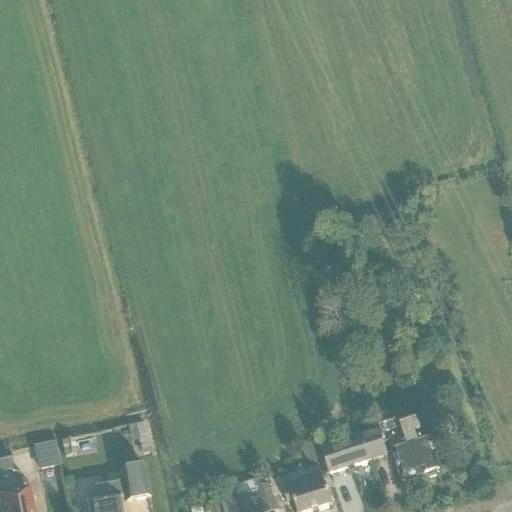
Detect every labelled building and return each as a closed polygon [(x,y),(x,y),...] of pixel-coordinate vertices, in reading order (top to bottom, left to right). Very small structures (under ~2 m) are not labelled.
[(414,268),(406,271),(411,288),(419,286),(414,268)] [(396,425),(363,435),(371,462),(387,457),(384,445),(404,438),(407,446),(392,451),(402,483),(424,478),(441,472),(429,439),(417,443),(414,436),(421,434),(417,423),(397,429),(396,425)] [(330,475),(371,462),(363,435),(343,442),(344,446),(323,453),(330,475)] [(0,473),(13,471),(9,452),(0,453),(0,473)] [(121,511),(120,499),(125,498),(126,504),(150,500),(144,468),(120,472),(122,483),(94,488),(96,502),(87,504),(88,511),(121,511)] [(296,511),(313,511),(333,506),(323,475),(282,488),(288,505),(294,503),(296,511)] [(236,500),(240,511),(270,511),(277,510),(274,500),(273,501),(268,486),(264,487),(262,481),(235,490),(238,499),(236,500)] [(34,511),(30,487),(0,493),(0,511),(34,511)]
